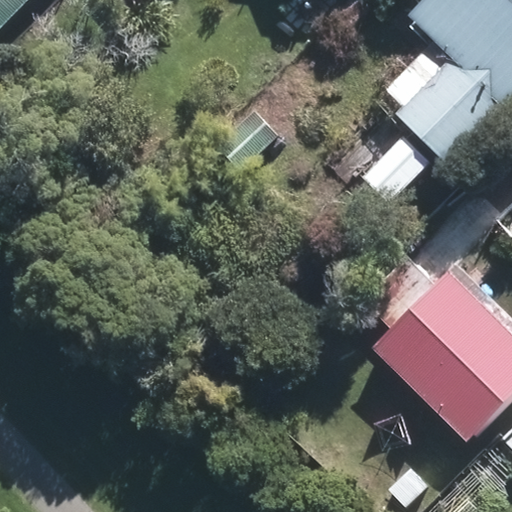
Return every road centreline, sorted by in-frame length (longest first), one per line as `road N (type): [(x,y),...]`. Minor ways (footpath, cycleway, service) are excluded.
road 1 (motorway): [(313,511),(29,0)]
road 2 (motorway): [(259,0),(511,400)]
